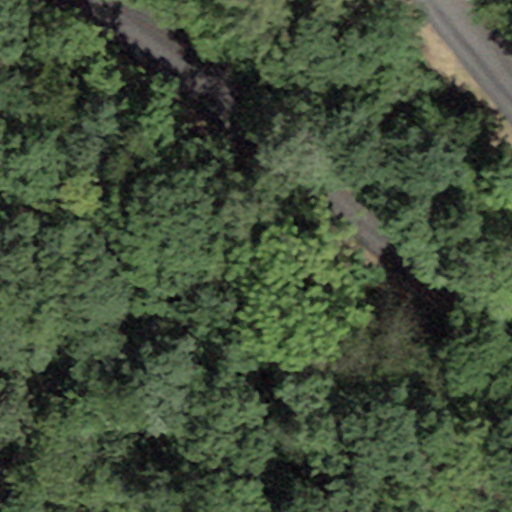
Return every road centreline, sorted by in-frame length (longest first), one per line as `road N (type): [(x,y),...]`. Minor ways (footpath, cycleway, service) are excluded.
road 1 (unclassified): [(75,0),(282,158),(385,249),(511,322)]
road 2 (unclassified): [(511,109),(427,0)]
